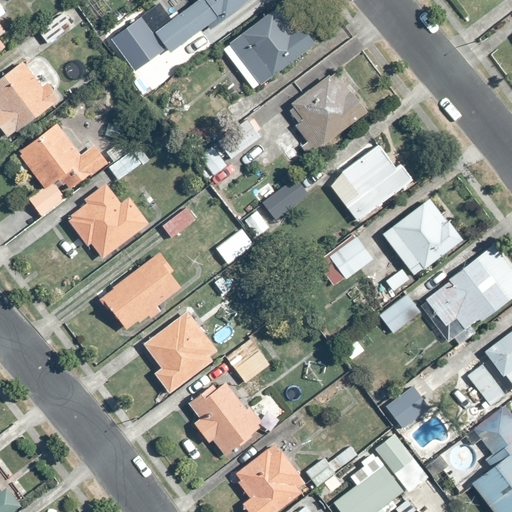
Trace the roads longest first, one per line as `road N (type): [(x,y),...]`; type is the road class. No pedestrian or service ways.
road 1 (residential): [(365,0),(511,188)]
road 2 (residential): [(150,511),(104,445),(0,327)]
